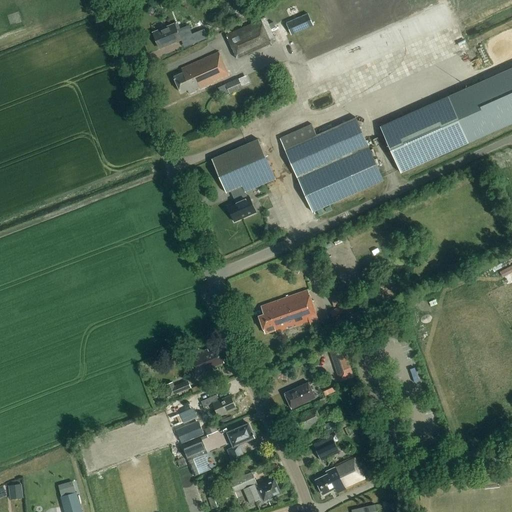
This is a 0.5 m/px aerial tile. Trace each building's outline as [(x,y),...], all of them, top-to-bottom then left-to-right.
[(241,0),(231,0),(236,10),(244,6),(241,0)] [(287,23),(292,35),(314,26),(309,13),(287,23)] [(238,59),(272,44),(261,19),(227,34),(238,59)] [(153,32),(160,49),(181,40),(181,39),(191,35),(187,26),(178,30),(175,23),(153,32)] [(197,33),(200,40),(206,37),(203,30),(197,33)] [(190,94),(230,76),(219,52),(182,68),(184,72),(175,76),(182,92),(188,90),(190,94)] [(402,173),(471,142),(472,142),(511,123),(511,68),(450,97),(450,96),(381,127),(402,173)] [(243,88),(239,78),(226,84),(230,94),(243,88)] [(312,124),(281,138),(298,178),(369,147),(356,118),(317,136),(312,124)] [(248,197),(246,193),(277,180),(259,139),(213,159),(227,193),(231,191),(236,202),(228,206),(235,222),(257,212),(250,196),(248,197)] [(313,212),(360,192),(385,181),(370,148),(299,179),(313,212)] [(264,314),(260,315),(266,333),(276,330),(278,333),(310,322),(311,325),(319,322),(308,290),(262,306),(264,314)] [(351,303),(331,311),(335,321),(355,313),(351,303)] [(344,345),(330,349),(340,381),(354,376),(344,345)] [(212,368),(223,363),(216,347),(208,351),(207,349),(187,357),(196,377),(213,370),(212,368)] [(167,384),(171,396),(192,389),(189,381),(175,386),(173,382),(167,384)] [(292,408),(316,397),(309,382),(285,392),(292,408)] [(218,417),(237,409),(231,396),(220,400),(217,395),(201,402),(204,408),(213,404),(218,417)] [(327,396),(315,402),(317,406),(321,404),(322,407),(330,404),(327,396)] [(171,415),(175,423),(190,415),(187,408),(171,415)] [(303,430),(322,421),(316,408),(297,417),(303,430)] [(366,408),(356,412),(359,420),(369,416),(366,408)] [(337,421),(341,429),(350,424),(347,417),(337,421)] [(323,425),(328,435),(339,429),(335,420),(323,425)] [(234,447),(256,437),(249,423),(228,432),(234,447)] [(178,434),(179,435),(182,443),(201,435),(205,434),(201,424),(178,434)] [(216,425),(205,429),(209,436),(219,432),(216,425)] [(202,438),(183,446),(190,461),(208,453),(202,438)] [(334,439),(316,448),(323,461),(330,457),(328,453),(339,448),(335,441),(334,439)] [(334,489),(336,493),(365,480),(354,456),(335,465),(335,466),(326,471),(327,474),(315,479),(322,494),(334,489)] [(179,468),(192,511),(204,511),(191,464),(179,468)] [(252,473),(231,482),(235,492),(243,488),(250,504),(263,498),(264,501),(280,494),(274,480),(258,486),(252,473)] [(21,484),(14,485),(15,498),(23,497),(21,484)] [(82,511),(77,492),(61,497),(65,511),(82,511)] [(218,507),(215,495),(208,497),(212,509),(218,507)] [(399,500),(400,511),(407,511),(406,499),(399,500)]
